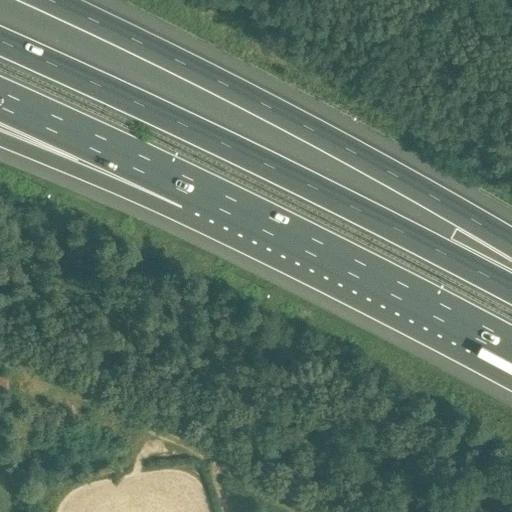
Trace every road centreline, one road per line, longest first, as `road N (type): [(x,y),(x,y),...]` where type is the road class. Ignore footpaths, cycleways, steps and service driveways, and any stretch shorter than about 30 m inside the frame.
road 1 (motorway): [(511,286),(0,41)]
road 2 (motorway): [(511,242),(394,173),(43,0)]
road 3 (motorway): [(188,191),(511,351)]
road 4 (motorway): [(0,105),(188,191)]
road 5 (motorway): [(0,126),(188,191)]
